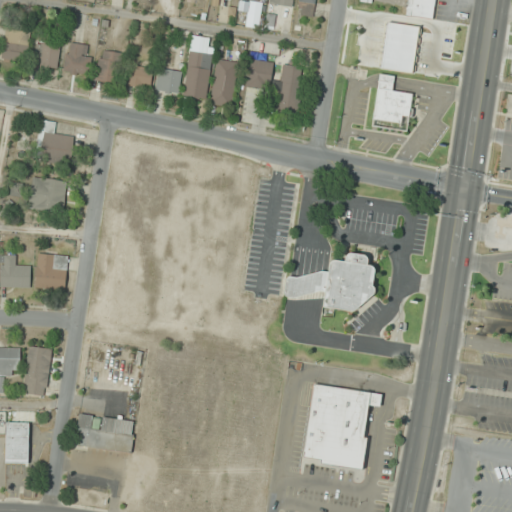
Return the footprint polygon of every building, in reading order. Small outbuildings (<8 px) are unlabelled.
[(318,0),(299,0),(296,13),(314,17),(318,0)] [(433,20),(436,0),(408,0),(406,15),(433,20)] [(29,31),(5,31),(5,60),(29,60),(29,31)] [(183,97),(205,100),(213,38),(191,35),(183,97)] [(34,65),(58,68),(61,43),(37,40),(34,65)] [(65,74),(90,74),(90,43),(65,43),(65,74)] [(122,54),(101,48),(93,79),(115,84),(122,54)] [(211,104),(232,107),(238,62),(216,59),(211,104)] [(277,113),(299,115),(304,67),(284,64),(282,81),(271,80),(273,62),(246,59),(243,87),(279,90),(277,113)] [(129,85),(149,89),(153,69),(133,65),(129,85)] [(156,91),(179,94),(182,71),(159,68),(156,91)] [(372,127),(408,131),(413,94),(395,91),(397,76),(378,74),(372,127)] [(57,122),(40,120),(34,162),(70,167),(74,136),(55,133),(57,122)] [(28,209),(62,215),(67,182),(33,176),(28,209)] [(493,238),(506,241),(510,220),(497,218),(493,238)] [(68,256),(38,253),(35,288),(65,291),(68,256)] [(287,272),(285,292),(324,297),(323,307),(358,311),(359,300),(372,301),(376,267),(366,266),(367,255),(347,253),(346,262),(330,260),(328,277),(287,272)] [(20,256),(0,256),(0,287),(31,287),(31,266),(20,266),(20,256)] [(20,347),(0,347),(0,375),(20,375),(20,347)] [(47,396),(51,349),(28,347),(24,394),(47,396)] [(382,394),(313,384),(303,461),(362,470),(371,406),(380,407),(382,394)] [(136,422),(100,416),(79,414),(75,446),(131,454),(136,422)] [(5,464),(30,464),(30,422),(5,422),(5,464)]
